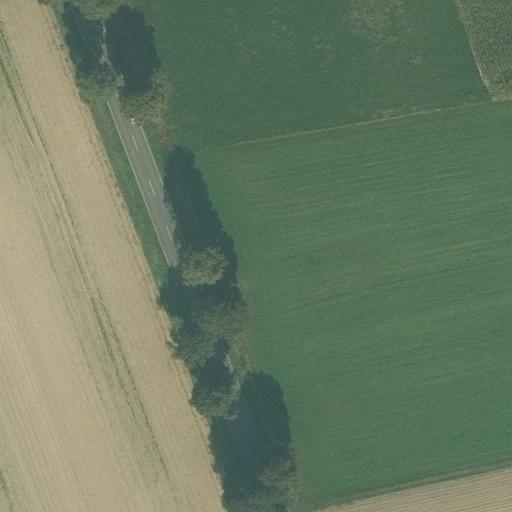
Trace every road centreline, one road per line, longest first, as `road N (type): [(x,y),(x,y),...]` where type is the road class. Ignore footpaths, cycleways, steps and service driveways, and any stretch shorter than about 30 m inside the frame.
road 1 (secondary): [(278,511),(80,0)]
road 2 (track): [(286,511),(511,463)]
